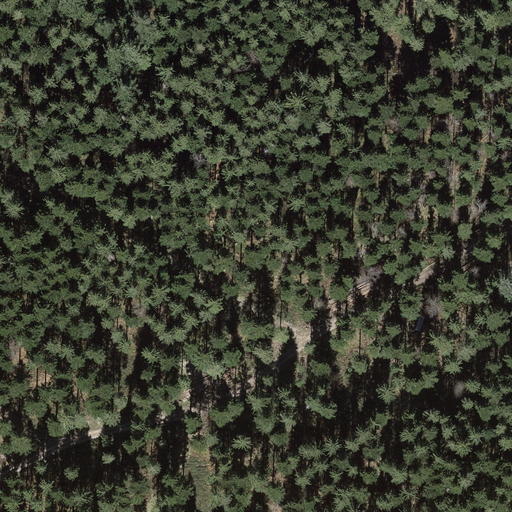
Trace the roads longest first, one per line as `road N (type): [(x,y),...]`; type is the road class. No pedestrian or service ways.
road 1 (track): [(0,476),(62,444),(215,403),(310,338),(511,228)]
road 2 (track): [(310,338),(0,170)]
road 3 (track): [(511,128),(330,0)]
